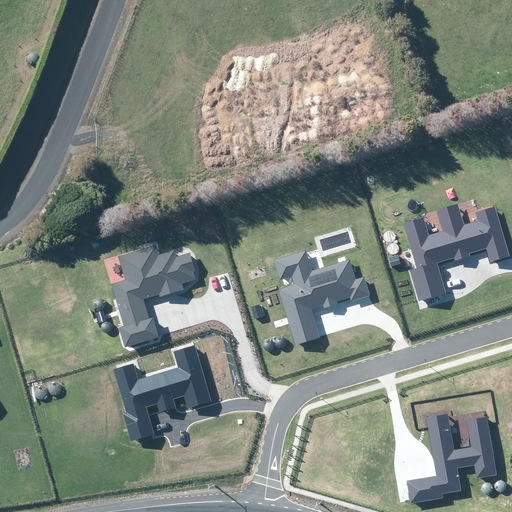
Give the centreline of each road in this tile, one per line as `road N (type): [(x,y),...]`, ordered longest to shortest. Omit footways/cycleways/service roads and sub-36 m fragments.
road 1 (residential): [(262,511),(278,420),(303,393),(511,329)]
road 2 (unclassified): [(0,243),(46,187),(109,0)]
